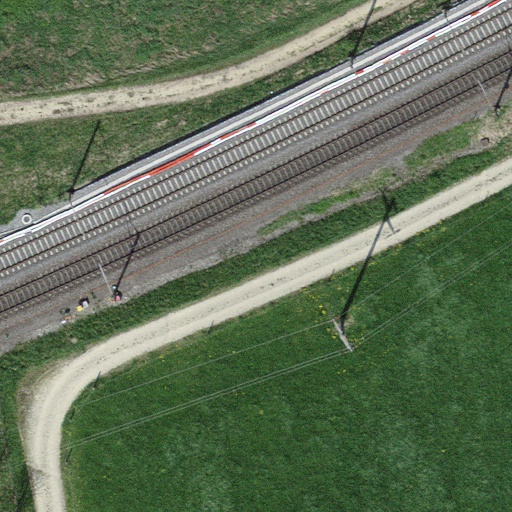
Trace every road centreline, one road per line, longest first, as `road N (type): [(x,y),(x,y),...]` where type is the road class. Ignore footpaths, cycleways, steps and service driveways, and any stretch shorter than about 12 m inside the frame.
road 1 (track): [(73,511),(55,397),(511,166)]
road 2 (track): [(0,127),(204,97),(421,0)]
